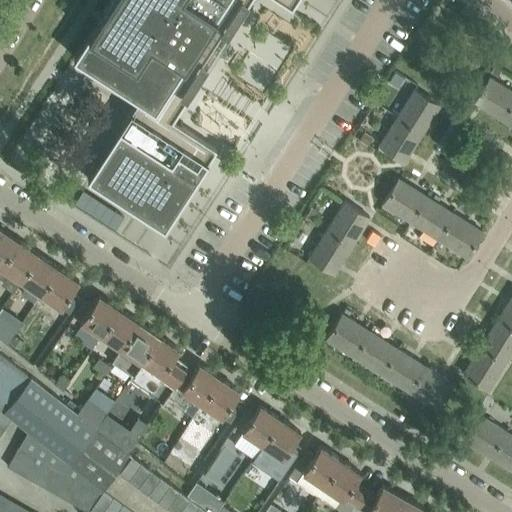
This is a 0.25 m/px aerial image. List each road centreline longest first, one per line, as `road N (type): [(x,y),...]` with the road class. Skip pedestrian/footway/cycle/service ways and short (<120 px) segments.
road 1 (residential): [(188,318),(393,0)]
road 2 (residential): [(496,511),(188,318)]
road 3 (residential): [(188,318),(0,194)]
road 4 (residential): [(384,269),(451,310),(511,212)]
